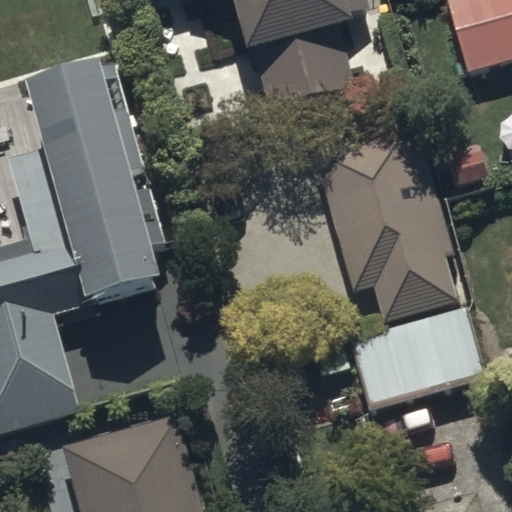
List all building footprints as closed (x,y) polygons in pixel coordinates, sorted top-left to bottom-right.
[(236,0),(249,49),(257,47),(270,101),(358,79),(343,20),(377,11),(374,0),(236,0)] [(511,0),(448,0),(469,71),(511,58),(511,0)] [(0,444),(81,422),(53,322),(94,310),(91,300),(161,281),(153,254),(167,250),(123,94),(112,97),(102,64),(28,85),(48,155),(9,165),(32,246),(0,254),(0,444)] [(377,284),(386,319),(460,300),(414,124),(316,150),(353,291),(377,284)] [(487,377),(466,305),(353,336),(373,409),(487,377)] [(205,511),(178,412),(64,442),(82,511),(205,511)] [(414,511),(486,511),(480,490),(414,509),(414,511)]
